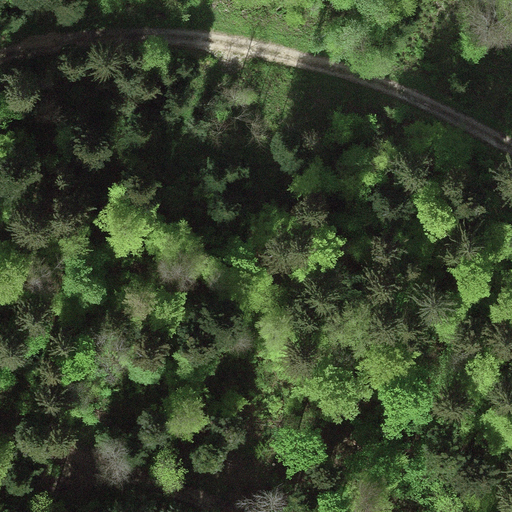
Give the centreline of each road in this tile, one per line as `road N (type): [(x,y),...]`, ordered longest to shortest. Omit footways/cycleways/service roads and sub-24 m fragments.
road 1 (track): [(0,54),(84,35),(195,37),(361,75),(511,143)]
road 2 (track): [(0,436),(217,511)]
